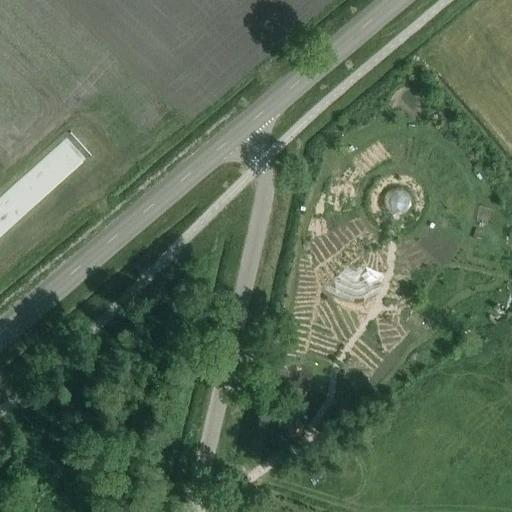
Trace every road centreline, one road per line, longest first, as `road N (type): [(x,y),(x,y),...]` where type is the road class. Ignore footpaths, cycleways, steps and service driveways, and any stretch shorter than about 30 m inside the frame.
road 1 (unclassified): [(241,132),(262,159),(260,207),(191,511)]
road 2 (tertiary): [(0,333),(241,132)]
road 3 (tertiary): [(241,132),(397,0)]
